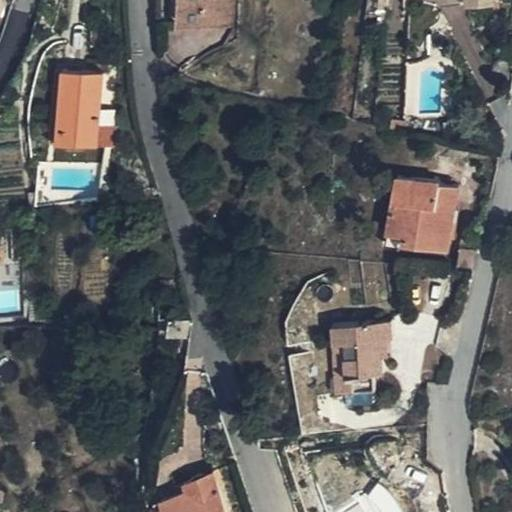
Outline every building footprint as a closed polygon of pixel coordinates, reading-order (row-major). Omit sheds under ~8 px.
[(233,22),(233,0),(183,0),(183,19),(233,22)] [(59,128),(65,66),(57,65),(51,139),(58,139),(59,128)] [(105,69),(65,66),(59,128),(70,129),(69,140),(98,143),(100,121),(101,114),(102,105),(105,69)] [(100,121),(98,143),(120,144),(121,123),(100,121)] [(70,129),(59,128),(58,139),(69,140),(70,129)] [(441,180),(441,177),(399,170),(390,226),(407,230),(405,238),(449,245),(459,184),(441,180)] [(334,320),(334,338),(346,338),(347,373),(354,373),(358,369),(375,369),(384,368),(384,353),(384,335),(389,335),(395,335),(394,315),(334,320)] [(346,338),(334,338),(337,389),(355,388),(354,373),(347,373),(346,338)] [(354,373),(355,388),(377,387),(375,369),(358,369),(354,373)] [(189,485),(164,492),(170,511),(230,511),(216,467),(187,476),(189,485)] [(385,511),(404,511),(394,500),(388,493),(383,488),(372,497),(385,511)] [(393,489),(388,493),(394,500),(399,496),(393,489)] [(170,511),(164,492),(151,497),(155,511),(170,511)] [(394,500),(404,511),(414,511),(416,511),(402,494),(399,496),(394,500)]
